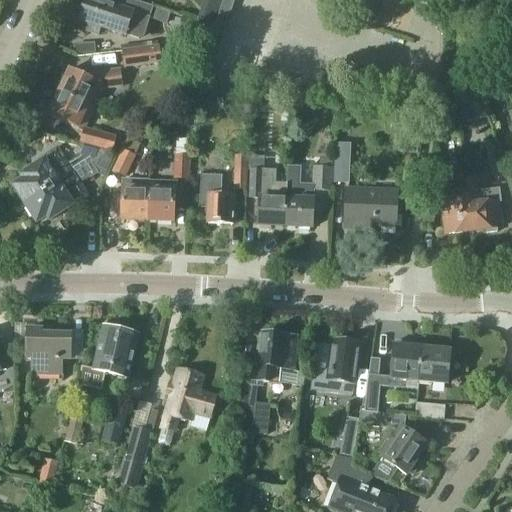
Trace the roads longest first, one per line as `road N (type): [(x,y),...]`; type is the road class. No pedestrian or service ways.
road 1 (residential): [(511,299),(0,285)]
road 2 (residential): [(444,511),(511,410)]
